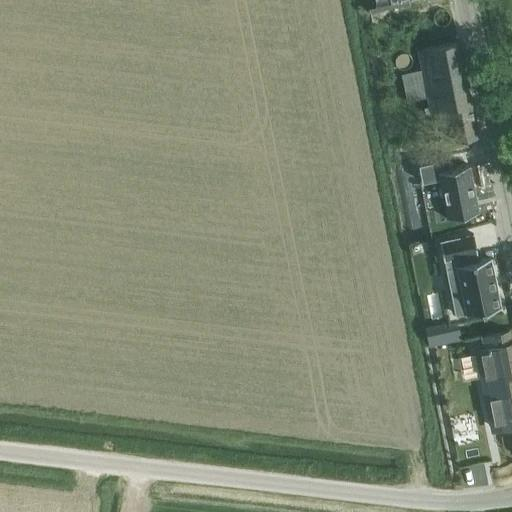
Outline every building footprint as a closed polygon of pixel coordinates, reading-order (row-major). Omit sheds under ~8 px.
[(410,0),(409,0),(389,0),(376,3),(376,6),(369,7),(370,12),(411,4),(410,0)] [(455,142),(478,137),(459,42),(418,50),(422,69),(402,73),(408,101),(428,97),(430,106),(423,108),(425,114),(435,112),(437,125),(451,122),(455,142)] [(452,158),(422,164),(425,182),(443,178),(451,217),(482,211),(473,164),(454,168),(452,158)] [(457,264),(471,312),(501,304),(491,255),(478,257),(476,251),(478,250),(473,232),(440,239),(444,257),(445,257),(447,266),(457,264)] [(460,329),(427,335),(429,346),(462,340),(460,329)] [(489,351),(479,353),(484,381),(511,375),(511,344),(510,333),(486,337),(489,351)] [(479,434),(475,412),(457,416),(458,423),(452,425),(455,439),(479,434)]
